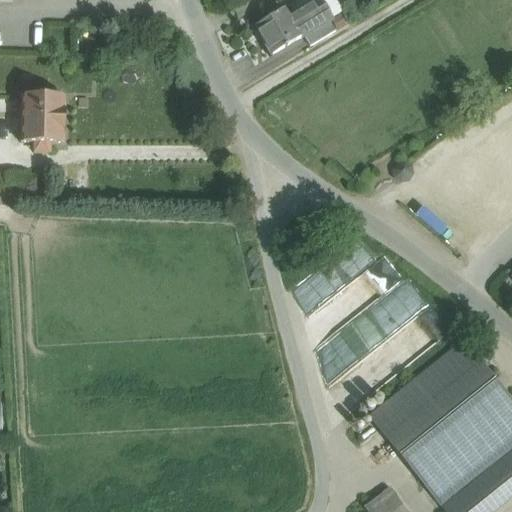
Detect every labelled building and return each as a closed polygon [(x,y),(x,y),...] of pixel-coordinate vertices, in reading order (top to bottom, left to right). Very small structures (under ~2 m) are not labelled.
[(283,10),(254,28),(270,57),(303,37),(329,22),(332,20),(321,1),(289,20),(283,10)] [(329,22),(303,37),(310,48),(335,33),(329,22)] [(65,101),(22,100),(21,145),(63,147),(65,101)] [(392,177),(395,182),(400,184),(405,184),(409,180),(411,175),(409,169),(403,165),(396,166),(392,171),(392,177)] [(511,404),(463,341),(368,417),(440,507),(511,449),(511,404)] [(511,449),(440,507),(444,511),(493,511),(511,498),(511,449)] [(388,489),(363,509),(365,511),(394,511),(401,507),(388,489)]
